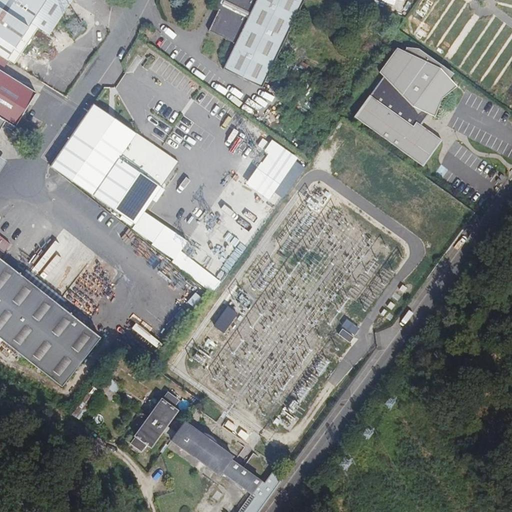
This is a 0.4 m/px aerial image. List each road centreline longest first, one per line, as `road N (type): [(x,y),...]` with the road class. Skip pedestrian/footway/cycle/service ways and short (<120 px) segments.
road 1 (unclassified): [(272,511),(511,187)]
road 2 (unclassified): [(138,0),(27,179)]
